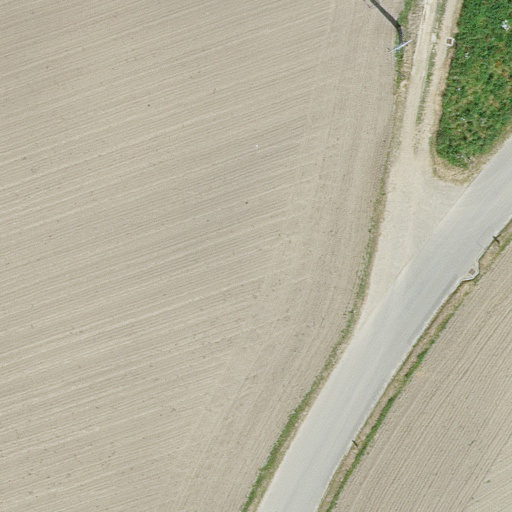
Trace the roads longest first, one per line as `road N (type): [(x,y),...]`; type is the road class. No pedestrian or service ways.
road 1 (unclassified): [(286,511),(373,355),(511,180)]
road 2 (track): [(411,301),(415,149),(442,0)]
